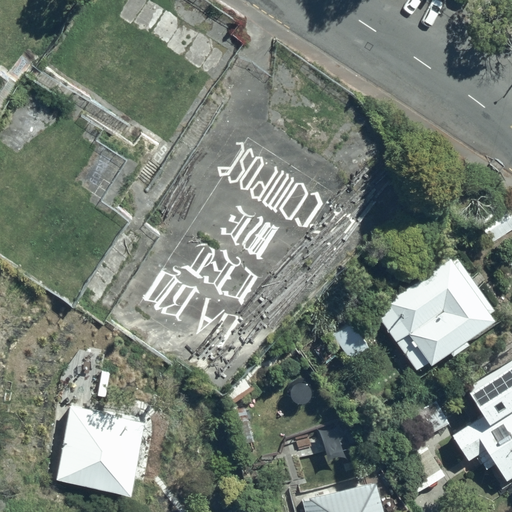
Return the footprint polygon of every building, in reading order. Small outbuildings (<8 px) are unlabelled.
[(165,129),(204,71),(115,11),(122,0),(91,0),(54,54),(165,129)] [(174,0),(169,9),(186,19),(193,8),(208,17),(200,30),(219,42),(223,35),(236,43),(244,31),(231,23),(239,11),(222,0),(174,0)] [(0,71),(2,73),(33,29),(0,5),(0,71)] [(109,220),(105,218),(110,209),(2,147),(0,150),(0,224),(80,271),(109,220)] [(454,243),(372,302),(394,333),(408,322),(430,353),(495,306),(490,300),(493,298),(454,243)] [(349,314),(331,328),(348,350),(374,330),(369,324),(361,330),(349,314)] [(485,405),(450,427),(467,453),(477,447),(487,463),(497,457),(507,472),(511,468),(511,352),(469,380),(485,405)] [(417,437),(450,417),(438,398),(383,432),(396,454),(393,456),(413,489),(444,469),(426,440),(421,443),(417,437)] [(387,511),(376,471),(301,492),(306,511),(415,511),(406,500),(390,511),(391,511),(387,511)]
